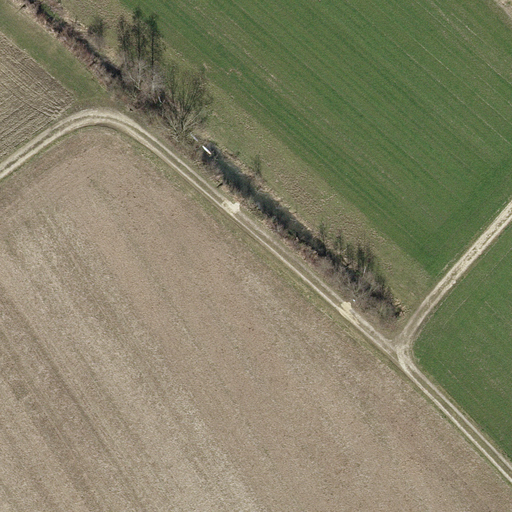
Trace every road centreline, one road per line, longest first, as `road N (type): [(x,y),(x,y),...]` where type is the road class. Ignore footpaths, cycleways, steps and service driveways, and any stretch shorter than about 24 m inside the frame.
road 1 (track): [(511,215),(396,349),(138,130),(100,115)]
road 2 (track): [(511,470),(396,349)]
road 3 (track): [(100,115),(0,12)]
